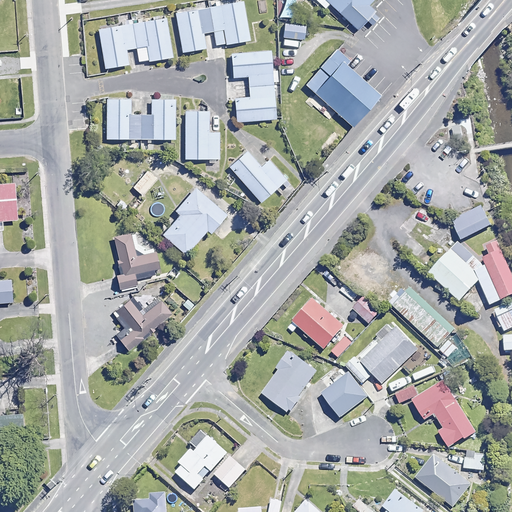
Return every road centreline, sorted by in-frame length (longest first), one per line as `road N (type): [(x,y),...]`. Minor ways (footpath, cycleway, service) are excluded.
road 1 (trunk): [(188,367),(498,6)]
road 2 (residential): [(52,138),(83,488)]
road 3 (residential): [(188,367),(287,447),(368,440)]
road 4 (trunk): [(83,488),(188,367)]
road 5 (residential): [(49,93),(200,79)]
